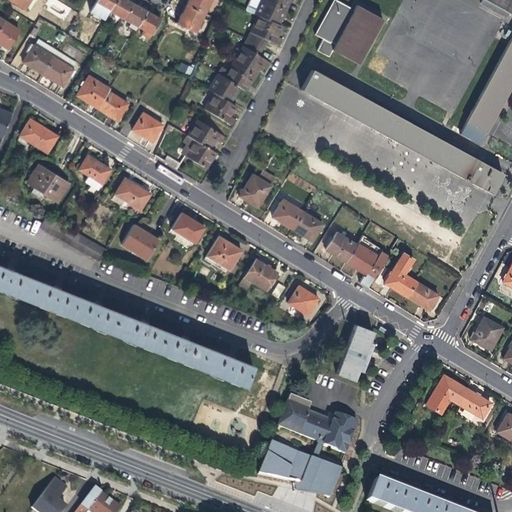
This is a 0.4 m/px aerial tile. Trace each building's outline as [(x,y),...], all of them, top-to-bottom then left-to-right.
[(10,0),(25,9),(29,0),(10,0)] [(66,14),(69,7),(56,0),(49,0),(47,4),(66,14)] [(95,0),(94,2),(108,10),(113,0),(95,0)] [(125,0),(113,0),(108,10),(123,18),(131,3),(125,0)] [(187,0),(186,3),(204,12),(209,0),(187,0)] [(248,0),(245,9),(254,13),(257,15),(250,31),(245,38),(241,46),(232,60),(226,70),(221,66),(217,73),(207,88),(213,92),(203,108),(230,125),(234,118),(230,116),(232,112),(235,106),(230,103),(237,91),(239,87),(245,90),(252,80),(255,74),(259,68),(261,65),(265,68),(270,62),(260,56),(263,48),(268,40),(279,45),(282,38),(277,36),(279,32),(281,26),(278,25),(282,15),(286,7),(289,0),(248,0)] [(331,50),(357,64),(381,19),(356,5),(353,10),(348,8),(349,7),(336,0),(332,0),(314,34),(322,38),(316,50),(327,56),(331,50)] [(511,0),(481,0),(480,3),(506,17),(508,12),(511,13),(511,0)] [(137,6),(131,3),(123,18),(137,26),(145,11),(137,6)] [(195,32),(204,12),(186,3),(183,10),(176,24),(195,32)] [(153,15),(145,11),(137,26),(151,34),(159,19),(153,15)] [(18,30),(4,21),(0,26),(0,44),(7,49),(18,30)] [(511,81),(511,34),(464,122),(484,133),(511,81)] [(33,46),(52,57),(55,50),(37,39),(33,46)] [(31,67),(41,74),(52,57),(33,46),(32,45),(27,53),(22,62),(31,67)] [(75,62),(55,50),(52,57),(71,68),(75,62)] [(71,68),(52,57),(41,74),(53,81),(61,86),(67,78),(72,69),(71,68)] [(190,75),(193,67),(181,62),(177,70),(190,75)] [(311,70),(300,89),(490,193),(501,173),(311,70)] [(84,100),(96,107),(106,91),(108,88),(88,76),(76,95),(84,100)] [(126,103),(106,91),(96,107),(109,115),(116,120),(126,103)] [(0,137),(1,137),(10,113),(0,108),(0,137)] [(142,113),(132,129),(144,137),(151,142),(161,125),(142,113)] [(29,119),(19,135),(46,152),(57,136),(42,127),(29,119)] [(216,153),(209,149),(214,140),(219,143),(224,136),(197,119),(187,135),(183,142),(189,146),(184,155),(206,169),(210,162),(216,153)] [(87,155),(78,169),(86,174),(82,180),(96,189),(109,169),(102,164),(87,155)] [(167,155),(163,161),(176,169),(179,163),(167,155)] [(38,165),(27,183),(33,186),(29,192),(38,197),(41,192),(56,201),(67,183),(50,172),(38,165)] [(274,177),(261,169),(257,177),(251,174),(238,195),(248,202),(256,207),(274,177)] [(124,177),(114,194),(124,200),(121,205),(127,208),(130,204),(139,210),(149,193),(136,185),(124,177)] [(281,222),(291,228),(301,211),(282,199),(271,216),(281,222)] [(321,224),(301,211),(291,228),(302,235),(311,240),(321,224)] [(180,213),(171,228),(193,242),(202,228),(191,222),(192,220),(186,216),(180,213)] [(104,248),(93,241),(80,234),(68,227),(54,219),(45,214),(38,226),(98,261),(104,248)] [(142,230),(134,225),(121,245),(145,259),(157,240),(142,230)] [(333,255),(344,262),(355,245),(335,232),(324,250),(333,255)] [(218,259),(214,265),(224,271),(226,268),(228,269),(240,250),(228,243),(217,236),(207,252),(218,259)] [(355,243),(355,245),(344,262),(355,269),(364,275),(376,256),(355,243)] [(203,259),(214,265),(218,259),(207,252),(203,259)] [(394,290),(405,297),(414,281),(403,274),(413,258),(402,252),(383,283),(394,290)] [(259,261),(255,259),(243,277),(264,290),(275,272),(259,261)] [(511,262),(509,268),(501,282),(511,287),(511,262)] [(0,266),(0,291),(249,390),(257,369),(238,361),(195,344),(148,325),(95,304),(52,287),(19,274),(0,266)] [(436,295),(414,281),(405,297),(415,303),(427,310),(436,295)] [(277,284),(271,294),(276,297),(282,287),(277,284)] [(301,288),(297,286),(287,302),(307,315),(317,298),(301,288)] [(502,328),(482,317),(480,320),(470,340),(490,350),(502,328)] [(388,335),(390,331),(378,323),(375,327),(388,335)] [(377,333),(357,325),(339,375),(357,383),(361,372),(366,374),(371,358),(376,345),(373,344),(377,333)] [(507,362),(511,364),(511,340),(502,359),(507,362)] [(448,399),(457,405),(467,389),(450,379),(442,375),(424,405),(440,414),(448,399)] [(478,396),(467,389),(457,405),(480,419),(490,403),(478,396)] [(291,481),(294,481),(296,490),(317,493),(332,495),(343,466),(341,466),(317,456),(323,444),(346,453),(360,419),(355,417),(335,410),(331,417),(310,409),(313,401),(308,400),(291,393),(277,426),(316,442),(316,443),(311,454),(272,438),(257,474),(291,481)] [(511,416),(506,413),(495,432),(511,442),(511,416)] [(66,487),(53,477),(48,484),(61,494),(66,487)] [(392,488),(373,480),(365,500),(394,511),(454,511),(428,502),(392,488)] [(61,494),(48,484),(43,490),(56,500),(61,494)] [(93,486),(73,511),(83,511),(86,509),(90,511),(114,511),(118,506),(93,486)] [(56,500),(43,490),(31,506),(33,508),(38,511),(60,511),(65,506),(56,500)]
